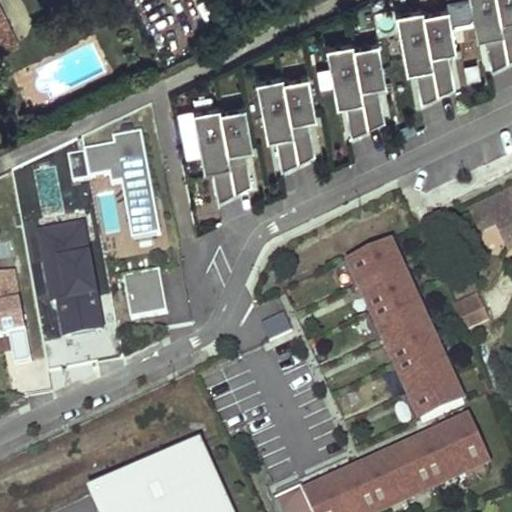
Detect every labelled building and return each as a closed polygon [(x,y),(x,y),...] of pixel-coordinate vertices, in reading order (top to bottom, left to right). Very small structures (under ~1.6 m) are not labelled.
[(511,0),(469,0),(470,4),(474,24),(489,21),(492,38),(485,39),(491,69),(511,58),(511,29),(510,17),(511,17),(511,0)] [(470,4),(447,8),(451,28),(474,24),(470,4)] [(421,7),(395,12),(403,58),(418,55),(421,72),(415,73),(420,103),(454,86),(449,62),(441,63),(439,51),(447,50),(455,49),(451,28),(447,8),(447,7),(422,11),(421,7)] [(0,52),(15,46),(0,14),(0,52)] [(492,38),(489,21),(474,24),(476,37),(484,35),(485,39),(492,38)] [(351,40),(325,45),(333,91),(348,88),(351,106),(345,107),(350,136),(384,120),(379,95),(371,96),(369,85),(377,83),(385,82),(377,40),(352,45),(351,40)] [(447,50),(439,51),(441,63),(449,62),(447,50)] [(421,72),(418,55),(403,58),(406,71),(414,69),(415,73),(421,72)] [(281,74),(254,79),(263,124),(278,122),(281,139),(274,140),(280,170),(313,153),(309,129),(301,130),(299,118),(307,117),(315,116),(307,74),(282,78),(281,74)] [(377,83),(369,85),(371,96),(379,95),(377,83)] [(351,106),(348,88),(333,91),(336,104),(344,103),(345,107),(351,106)] [(217,105),(191,109),(199,155),(214,153),(217,170),(211,171),(216,200),(250,184),(245,159),(238,161),(236,149),(243,148),(251,146),(243,104),(218,109),(217,105)] [(307,117),(299,118),(301,130),(309,129),(307,117)] [(281,139),(278,122),(263,124),(266,138),(274,136),(274,140),(281,139)] [(162,235),(143,134),(115,139),(116,146),(86,152),(91,180),(111,176),(113,186),(123,184),(134,241),(162,235)] [(243,148),(236,149),(238,161),(245,159),(243,148)] [(217,170),(214,153),(199,155),(202,168),(210,167),(211,171),(217,170)] [(511,193),(488,205),(497,224),(508,250),(511,247),(511,193)] [(487,202),(471,210),(481,231),(497,224),(488,205),(487,202)] [(67,338),(104,331),(85,227),(42,235),(55,305),(61,304),(67,338)] [(392,245),(385,249),(396,275),(404,271),(392,245)] [(396,275),(385,249),(344,267),(357,294),(362,291),(396,275)] [(402,288),(410,284),(404,271),(396,275),(402,288)] [(125,278),(132,320),(164,314),(156,272),(125,278)] [(16,366),(33,362),(16,273),(0,276),(0,338),(11,336),(16,366)] [(402,288),(396,275),(362,291),(374,318),(409,303),(417,300),(410,284),(402,288)] [(477,293),(450,304),(454,312),(480,300),(477,293)] [(428,324),(417,300),(409,303),(420,328),(428,324)] [(480,300),(454,312),(463,332),(489,319),(480,300)] [(420,328),(409,303),(374,318),(368,320),(380,347),(386,344),(386,343),(420,328)] [(428,324),(420,328),(426,341),(434,338),(428,324)] [(426,341),(420,328),(386,343),(386,344),(398,371),(440,352),(434,338),(426,341)] [(440,352),(398,371),(410,398),(445,383),(439,370),(447,366),(440,352)] [(452,379),(447,366),(439,370),(445,383),(452,379)] [(464,406),(452,379),(445,383),(457,409),(464,406)] [(457,409),(445,383),(410,398),(404,400),(417,427),(457,409)] [(491,463),(472,421),(456,428),(460,436),(446,442),(462,476),(491,463)] [(460,436),(456,428),(443,434),(446,442),(460,436)] [(446,442),(443,434),(430,440),(433,448),(446,442)] [(462,476),(446,442),(433,448),(430,440),(416,447),(435,489),(462,476)] [(99,511),(231,511),(202,447),(92,496),(99,511)] [(435,489),(416,447),(401,453),(405,461),(392,466),(407,501),(435,489)] [(401,453),(388,459),(392,466),(405,461),(401,453)] [(392,466),(388,459),(375,465),(379,472),(392,466)] [(382,511),(407,501),(392,466),(379,472),(375,465),(361,471),(379,511),(382,511)] [(379,511),(361,471),(347,477),(350,485),(337,491),(346,511),(379,511)] [(347,477),(334,483),(337,491),(350,485),(347,477)] [(337,491),(334,483),(320,489),(324,497),(337,491)] [(302,487),(273,500),(278,511),(312,511),(305,496),(302,487)] [(346,511),(337,491),(324,497),(320,489),(305,496),(312,511),(346,511)]
